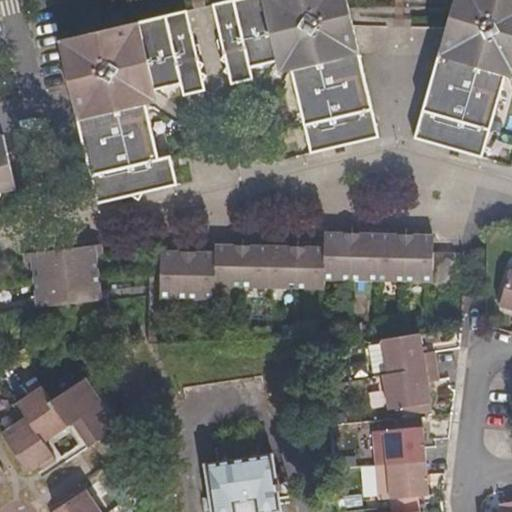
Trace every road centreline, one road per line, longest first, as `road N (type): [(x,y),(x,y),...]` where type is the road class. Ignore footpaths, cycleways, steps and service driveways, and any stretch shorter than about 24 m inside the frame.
road 1 (unknown): [(476,349),(467,180)]
road 2 (residential): [(458,480),(476,349)]
